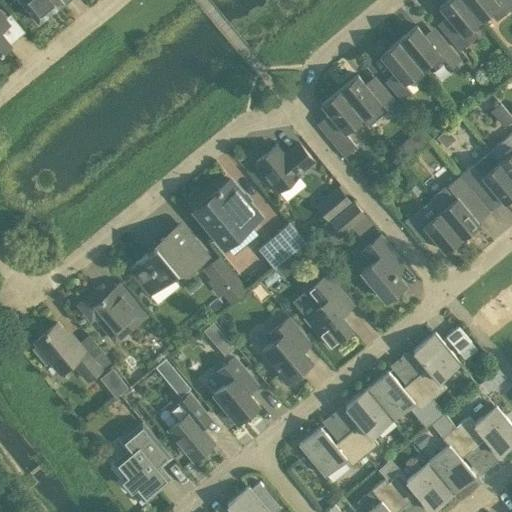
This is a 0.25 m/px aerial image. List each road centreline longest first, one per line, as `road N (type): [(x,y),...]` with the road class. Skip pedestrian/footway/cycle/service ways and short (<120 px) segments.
road 1 (residential): [(296,116),(244,122),(44,286),(20,285),(0,263)]
road 2 (residential): [(257,449),(444,293)]
road 3 (residential): [(444,293),(296,116)]
road 4 (residential): [(392,0),(312,66),(296,116)]
road 5 (residential): [(0,95),(113,0)]
